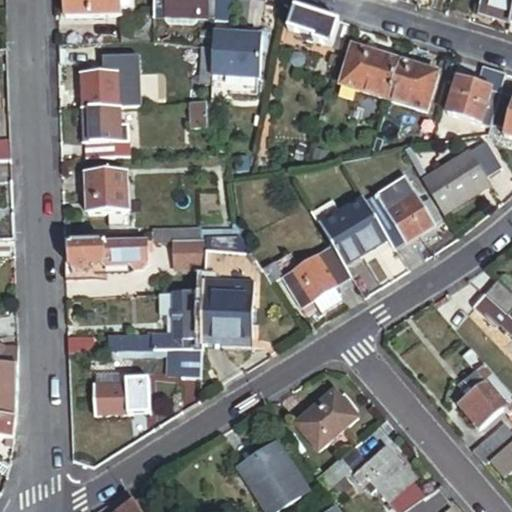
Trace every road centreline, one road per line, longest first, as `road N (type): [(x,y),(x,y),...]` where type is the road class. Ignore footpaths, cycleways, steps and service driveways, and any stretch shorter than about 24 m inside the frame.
road 1 (residential): [(50,511),(35,0)]
road 2 (residential): [(60,511),(355,336)]
road 3 (residential): [(497,511),(355,336)]
road 4 (residential): [(316,0),(511,61)]
road 5 (residential): [(355,336),(511,228)]
